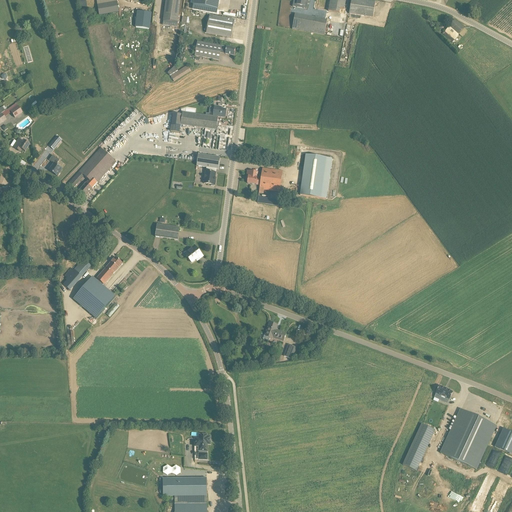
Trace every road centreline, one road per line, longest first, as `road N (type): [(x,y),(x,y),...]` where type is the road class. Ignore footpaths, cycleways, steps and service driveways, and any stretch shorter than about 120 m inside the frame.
road 1 (unclassified): [(511,402),(213,289)]
road 2 (unclassified): [(213,289),(253,0)]
road 3 (tertiary): [(188,296),(139,249),(0,150)]
road 4 (tertiary): [(239,511),(221,370),(188,296)]
